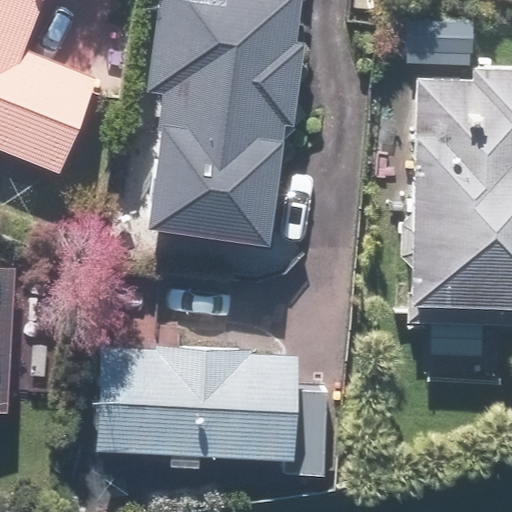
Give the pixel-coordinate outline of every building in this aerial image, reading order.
[(0,0),(0,141),(69,164),(102,65),(26,40),(38,0),(0,0)] [(154,0),(146,78),(167,80),(153,213),(283,226),(305,0),(154,0)] [(511,49),(421,45),(408,315),(431,316),(430,350),(483,353),(485,325),(511,326),(511,49)] [(44,167),(0,165),(0,214),(43,215),(44,167)] [(0,400),(11,402),(14,350),(50,353),(54,291),(19,288),(21,260),(0,258),(0,400)] [(304,350),(105,334),(96,437),(167,443),(166,457),(208,460),(209,446),(278,452),(276,471),(325,475),(332,382),(302,380),(304,350)]
